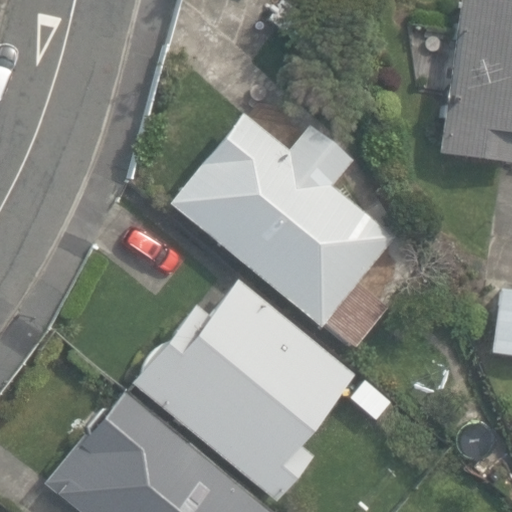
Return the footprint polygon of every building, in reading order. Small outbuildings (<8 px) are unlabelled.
[(511,0),(456,0),(434,151),(511,162),(511,0)] [(320,320),(351,346),(383,307),(351,280),(386,238),(325,187),(347,160),(305,125),(283,151),(236,112),(161,201),(313,328),(320,320)] [(486,353),(511,356),(511,282),(475,277),(470,309),(492,313),(486,353)] [(127,382),(272,502),(309,457),(290,442),(347,373),(231,278),(201,314),(190,305),(127,382)] [(263,511),(117,390),(40,483),(75,511),(263,511)] [(484,470),(495,457),(476,441),(481,435),(463,420),(447,439),(484,470)] [(421,510),(439,486),(424,475),(406,498),(421,510)]
